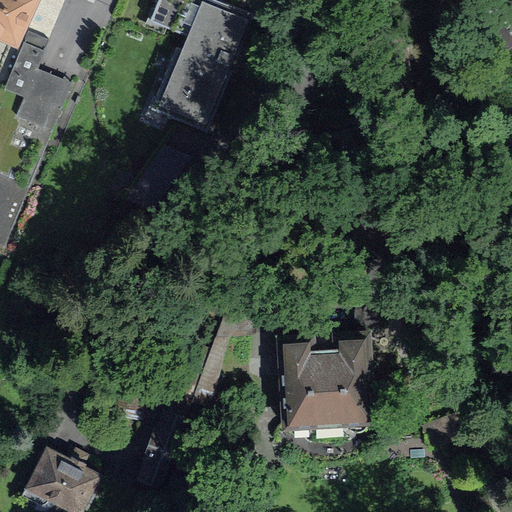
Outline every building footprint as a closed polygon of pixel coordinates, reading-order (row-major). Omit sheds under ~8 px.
[(37,0),(0,0),(0,39),(16,47),(37,0)] [(222,73),(228,58),(235,60),(252,18),(207,0),(156,0),(147,24),(182,39),(176,54),(172,52),(147,112),(176,123),(204,135),(229,75),(222,73)] [(511,45),(511,37),(503,20),(477,34),(490,58),(511,45)] [(0,244),(5,247),(38,165),(72,82),(37,68),(49,39),(27,30),(6,83),(0,80),(0,244)] [(429,104),(448,95),(429,52),(409,61),(429,104)] [(368,174),(352,126),(324,135),(340,183),(345,182),(383,270),(405,260),(368,174)] [(164,205),(184,151),(161,142),(140,195),(164,205)] [(191,401),(209,408),(229,336),(257,333),(254,298),(228,301),(211,302),(214,337),(192,400),(191,401)] [(406,325),(423,319),(416,299),(399,304),(406,325)] [(309,431),(309,430),(350,427),(350,428),(353,430),(357,431),(361,430),(365,428),(366,426),(376,425),(370,329),(275,335),(281,432),(292,431),(296,434),(301,435),(305,434),(309,431)] [(141,408),(133,407),(139,377),(104,371),(98,400),(111,403),(107,422),(138,428),(141,408)] [(168,411),(161,408),(154,428),(152,428),(141,458),(143,459),(136,480),(160,488),(191,401),(192,400),(174,393),(168,411)] [(429,448),(464,435),(455,411),(420,424),(429,448)] [(44,502),(46,500),(70,511),(82,511),(102,474),(84,465),(90,454),(75,447),(69,458),(44,446),(23,488),(24,489),(21,496),(36,503),(39,504),(42,504),(44,502)]
